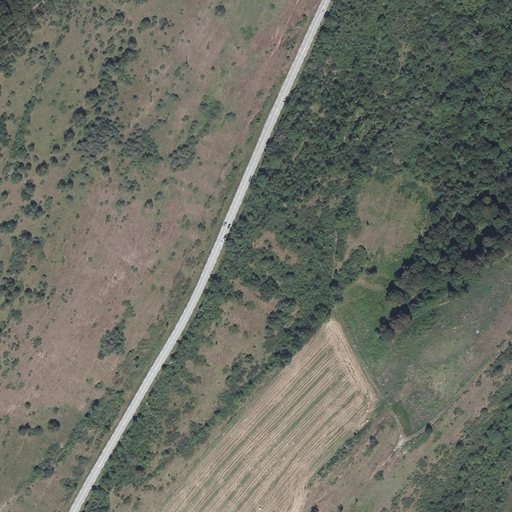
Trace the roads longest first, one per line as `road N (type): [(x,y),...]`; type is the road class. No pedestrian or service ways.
road 1 (secondary): [(326,0),(203,282),(74,511)]
road 2 (track): [(348,511),(398,446),(511,339)]
